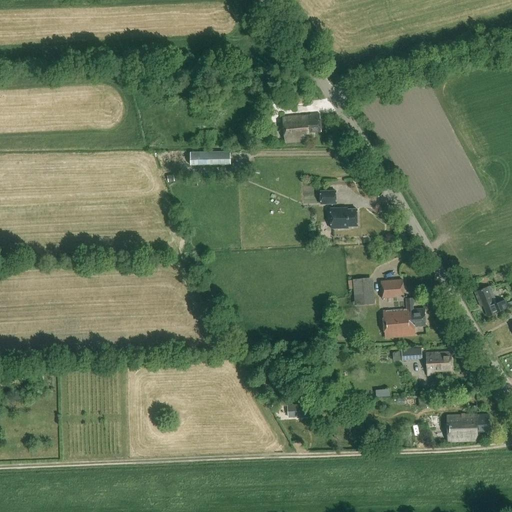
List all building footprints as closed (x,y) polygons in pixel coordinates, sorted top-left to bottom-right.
[(302,88),(290,90),(292,106),(304,104),(302,88)] [(310,133),(321,132),(320,115),(283,118),(286,144),(311,141),(310,133)] [(207,165),(231,164),(231,152),(207,152),(207,165)] [(198,153),(190,153),(191,165),(199,165),(198,153)] [(305,187),(306,203),(318,203),(318,187),(305,187)] [(321,192),(321,205),(337,204),(336,191),(321,192)] [(344,227),(358,227),(357,210),(343,210),(343,209),(331,209),(331,229),(344,229),(344,227)] [(354,289),(355,306),(374,305),(373,277),(353,279),(353,281),(348,281),(349,289),(354,289)] [(404,294),(403,279),(380,281),(382,299),(396,298),(396,295),(404,294)] [(488,317),(503,311),(511,307),(511,301),(507,303),(506,300),(497,303),(490,287),(475,293),(480,307),(484,306),(488,317)] [(414,327),(426,326),(425,309),(414,310),(413,299),(406,299),(407,310),(384,311),(386,339),(415,336),(414,327)] [(402,360),(423,359),(422,349),(402,350),(402,360)] [(436,371),(452,371),(451,353),(426,354),(427,376),(436,375),(436,371)] [(390,390),(376,391),(376,398),(390,397),(390,390)] [(420,406),(446,406),(446,396),(419,397),(420,406)] [(313,403),(290,405),(291,418),(314,416),(313,403)] [(477,432),(489,432),(488,415),(477,415),(447,416),(448,442),(478,441),(477,432)]
